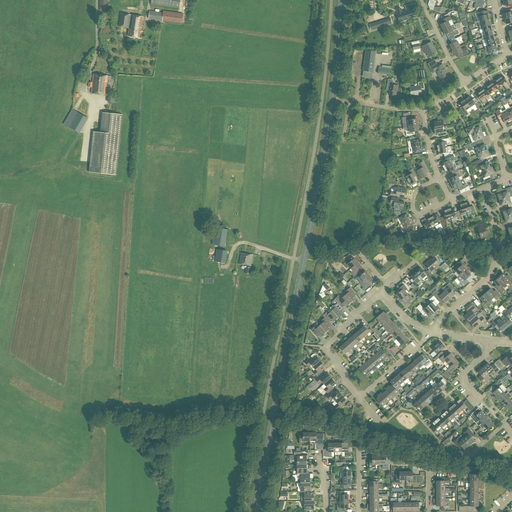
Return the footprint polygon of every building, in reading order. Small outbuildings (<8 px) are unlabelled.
[(107,10),(107,0),(99,0),(99,10),(107,10)] [(178,8),(179,0),(151,0),(151,4),(178,8)] [(470,0),(475,2),(473,8),(476,9),(477,6),(482,8),(484,2),(480,1),(479,0),(470,0)] [(409,19),(416,17),(414,9),(413,9),(411,5),(407,7),(408,10),(406,11),(408,16),(406,17),(407,19),(409,19)] [(408,16),(406,11),(402,12),(401,8),(396,10),(398,14),(397,14),(399,22),(409,19),(407,19),(406,17),(408,16)] [(182,14),(163,11),(163,13),(150,11),(149,19),(181,23),(182,14)] [(484,11),(475,14),(477,23),(489,20),(488,14),(485,15),(484,11)] [(140,32),(143,17),(120,14),(119,26),(130,28),(129,29),(129,30),(128,36),(141,38),(142,32),(140,32)] [(371,31),(392,24),(390,17),(369,24),(371,31)] [(443,29),(453,25),(451,20),(452,20),(450,17),(442,20),(444,23),(441,25),(443,29)] [(479,28),(491,25),(489,20),(477,23),(479,28)] [(453,25),(443,29),(445,35),(452,32),(454,36),(459,34),(456,27),(455,28),(453,25)] [(482,39),(493,36),(492,30),(484,32),(485,35),(481,36),(482,39)] [(452,50),(460,47),(459,44),(462,43),(462,42),(461,40),(462,39),(461,37),(453,40),(455,43),(450,45),(452,50)] [(485,49),(496,46),(495,41),(487,43),(487,46),(484,47),(485,49)] [(437,54),(432,42),(422,47),(425,54),(426,53),(428,58),(429,57),(437,54)] [(460,47),(452,50),(455,56),(461,54),(462,56),(469,53),(466,47),(461,50),(460,47)] [(373,73),(376,52),(365,50),(365,51),(362,71),(363,71),(363,78),(372,79),(373,73)] [(439,67),(437,64),(429,68),(432,74),(436,72),(441,79),(448,75),(442,65),(439,67)] [(390,75),(391,69),(379,67),(378,74),(390,75)] [(113,80),(111,80),(111,76),(108,76),(94,74),(93,83),(88,82),(88,87),(92,87),(91,93),(106,95),(107,81),(108,81),(108,80),(109,80),(109,83),(112,83),(113,80)] [(499,79),(503,86),(508,82),(503,76),(499,79)] [(499,89),(503,86),(499,79),(494,82),(499,89)] [(418,95),(422,95),(421,89),(424,89),(423,82),(418,83),(419,86),(410,88),(411,96),(418,95)] [(494,92),(499,89),(494,82),(490,85),(494,92)] [(398,90),(398,86),(391,85),(390,95),(391,96),(393,96),(393,95),(396,96),(397,90),(398,90)] [(490,95),(494,92),(490,85),(485,88),(490,95)] [(486,98),(490,95),(485,88),(481,91),(486,98)] [(481,101),(486,98),(481,91),(476,94),(481,101)] [(465,100),(470,107),(475,104),(477,108),(480,106),(476,100),(474,102),(470,97),(465,100)] [(466,110),(470,107),(465,100),(460,104),(464,109),(462,111),(466,116),(469,114),(466,110)] [(80,134),(88,119),(72,109),(63,124),(80,134)] [(511,121),(505,110),(502,112),(501,110),(499,110),(495,112),(498,118),(502,116),(505,123),(511,121)] [(438,121),(434,122),(435,128),(442,127),(443,126),(443,123),(446,122),(446,118),(449,118),(447,111),(444,112),(437,117),(438,121)] [(116,175),(122,115),(102,113),(100,132),(93,132),(89,172),(116,175)] [(409,126),(418,125),(417,119),(411,120),(410,117),(406,118),(401,118),(402,124),(408,123),(409,126)] [(418,125),(409,126),(409,127),(406,127),(403,128),(403,129),(403,130),(406,131),(406,136),(411,135),(410,133),(419,131),(418,125)] [(435,128),(434,128),(435,134),(439,133),(440,136),(447,135),(446,132),(443,133),(442,127),(435,128)] [(470,138),(482,132),(480,127),(474,130),(472,127),(466,129),(470,138)] [(471,147),(477,144),(476,141),(485,138),(482,132),(470,138),(472,143),(469,144),(471,147)] [(412,147),(422,146),(421,142),(420,142),(420,140),(415,140),(415,138),(407,139),(407,142),(411,141),(412,147)] [(443,142),(437,143),(438,148),(448,147),(447,143),(450,143),(449,138),(442,139),(443,142)] [(478,154),(487,150),(485,145),(479,147),(477,144),(471,147),(468,148),(469,151),(473,150),(473,151),(476,152),(477,151),(478,154)] [(422,146),(412,147),(413,153),(409,154),(410,157),(418,155),(418,153),(422,152),(422,150),(422,146)] [(448,147),(438,148),(439,154),(444,153),(445,159),(453,155),(452,151),(451,151),(450,146),(448,147)] [(476,165),(482,162),(481,159),(490,155),(487,150),(478,154),(480,159),(475,162),(476,165)] [(445,159),(446,162),(442,164),(444,168),(455,163),(454,160),(455,159),(454,157),(453,155),(445,159)] [(421,179),(427,176),(426,174),(429,172),(423,161),(419,164),(421,168),(417,171),(421,179)] [(483,171),(492,167),(490,162),(484,165),(482,162),(476,165),(478,170),(482,169),(483,171)] [(455,163),(444,168),(447,173),(452,171),(454,173),(460,170),(458,168),(457,168),(455,164),(455,163)] [(492,167),(483,171),(485,175),(480,177),(482,183),(493,178),(492,175),(491,174),(495,173),(492,167)] [(410,185),(416,182),(413,176),(415,175),(412,169),(408,171),(410,174),(406,177),(410,185)] [(454,174),(455,177),(449,180),(451,185),(460,180),(458,178),(461,176),(459,171),(454,174)] [(460,180),(451,185),(454,190),(460,188),(461,190),(467,187),(465,182),(462,184),(460,180)] [(406,195),(407,188),(397,187),(396,192),(391,191),(390,196),(398,197),(399,194),(406,195)] [(500,200),(509,197),(507,192),(511,191),(510,188),(503,190),(504,193),(498,195),(500,200)] [(396,216),(401,213),(400,212),(403,210),(403,209),(404,203),(398,201),(398,199),(391,197),(390,204),(394,204),(394,208),(394,211),(396,216)] [(509,207),(511,205),(511,202),(511,203),(509,197),(500,200),(501,206),(508,204),(509,207)] [(463,204),(467,213),(471,211),(473,216),(476,215),(474,207),(471,208),(468,202),(463,204)] [(460,211),(457,212),(457,213),(460,219),(460,221),(463,220),(462,215),(467,213),(463,204),(458,206),(460,211)] [(505,217),(511,214),(511,205),(509,207),(510,210),(503,212),(505,217)] [(459,220),(460,219),(457,213),(457,212),(454,213),(452,208),(447,210),(450,219),(456,217),(457,220),(459,220)] [(441,219),(444,225),(445,226),(447,225),(446,221),(450,219),(447,210),(442,212),(445,218),(441,219)] [(401,223),(410,219),(408,215),(408,216),(407,214),(406,214),(405,212),(401,214),(401,213),(396,216),(393,218),(394,220),(395,220),(399,218),(401,223),(398,224),(399,225),(402,224),(401,223)] [(435,226),(437,229),(444,225),(441,219),(439,221),(436,216),(434,216),(430,218),(435,226)] [(430,229),(435,226),(430,218),(427,220),(425,221),(427,225),(425,226),(428,232),(430,231),(430,229)] [(401,223),(402,224),(404,229),(403,229),(404,232),(410,229),(409,227),(413,225),(412,223),(410,219),(401,223)] [(481,238),(487,236),(487,233),(489,233),(486,223),(479,225),(480,229),(478,229),(479,232),(477,233),(478,238),(481,237),(481,238)] [(225,263),(227,251),(217,249),(214,261),(225,263)] [(251,265),(252,255),(241,253),(240,264),(251,265)] [(430,271),(440,263),(434,257),(425,265),(430,271)] [(347,260),(343,264),(346,268),(349,266),(351,268),(358,262),(354,258),(349,263),(347,260)] [(353,271),(350,273),(354,277),(359,273),(357,271),(362,267),(358,262),(351,268),(353,271)] [(446,272),(449,270),(449,269),(450,269),(445,262),(440,266),(444,271),(445,270),(446,272)] [(460,276),(466,270),(462,265),(460,267),(458,265),(452,270),(454,272),(456,271),(460,276)] [(416,273),(421,279),(426,275),(420,268),(416,273)] [(466,270),(460,276),(457,278),(457,279),(460,283),(463,287),(469,282),(466,279),(471,275),(466,270)] [(354,277),(353,278),(355,280),(356,279),(360,284),(362,281),(369,275),(365,271),(361,275),(359,273),(354,277)] [(419,281),(421,279),(416,273),(411,277),(415,281),(412,283),(413,284),(415,287),(417,288),(420,285),(421,282),(419,281)] [(507,279),(503,274),(503,275),(501,274),(499,276),(499,278),(505,284),(507,282),(510,286),(511,283),(511,278),(510,276),(507,279)] [(362,281),(360,284),(363,288),(362,289),(364,291),(370,286),(368,284),(373,279),(369,275),(362,281)] [(502,287),(505,284),(499,278),(494,282),(498,287),(496,289),(500,294),(505,290),(502,287)] [(444,292),(450,298),(455,294),(451,290),(453,288),(449,283),(445,287),(447,289),(444,292)] [(400,300),(407,294),(405,291),(407,289),(403,285),(399,289),(400,291),(396,295),(400,300)] [(345,296),(350,303),(355,298),(353,296),(356,294),(350,288),(346,291),(348,293),(345,296)] [(486,293),(491,300),(494,298),(496,300),(501,296),(497,292),(495,294),(491,289),(486,293)] [(450,298),(444,292),(441,294),(439,292),(436,290),(432,293),(439,300),(441,298),(445,303),(450,298)] [(488,302),(491,300),(486,293),(480,298),(484,303),(482,305),(486,309),(491,305),(488,302)] [(407,294),(400,300),(404,305),(409,301),(411,303),(416,299),(414,297),(412,298),(410,296),(409,296),(407,294)] [(346,307),(350,303),(345,296),(342,299),(340,297),(336,300),(341,306),(343,304),(346,307)] [(428,306),(434,312),(439,308),(435,303),(437,300),(434,296),(429,300),(432,302),(428,306)] [(341,306),(336,300),(335,300),(334,300),(332,302),(332,303),(334,305),(333,306),(335,308),(332,311),(338,317),(343,313),(341,311),(343,309),(341,306)] [(470,322),(476,316),(474,314),(477,311),(471,304),(466,308),(469,312),(465,316),(470,322)] [(429,317),(434,312),(428,306),(424,309),(421,306),(418,309),(422,314),(425,312),(429,317)] [(324,316),(329,321),(331,319),(333,322),(338,317),(332,311),(330,309),(325,313),(323,312),(322,313),(323,315),(324,316)] [(380,322),(386,317),(384,315),(385,314),(383,311),(376,318),(380,322)] [(511,323),(511,322),(509,319),(511,317),(506,311),(503,313),(507,316),(502,321),(508,327),(511,323)] [(476,316),(470,322),(474,327),(479,323),(481,326),(486,322),(479,314),(476,316)] [(331,324),(329,321),(324,316),(323,316),(324,318),(321,321),(323,323),(320,325),(326,332),(331,328),(329,325),(331,324)] [(383,326),(390,320),(389,318),(390,316),(387,318),(386,317),(380,322),(383,326)] [(387,330),(393,325),(391,323),(392,322),(390,320),(383,326),(387,330)] [(503,332),(508,327),(502,321),(497,325),(494,322),(492,324),(496,329),(499,327),(503,332)] [(391,333),(398,328),(396,326),(397,325),(397,324),(394,327),(393,325),(387,330),(391,334),(392,334),(391,333)] [(321,337),(326,332),(320,325),(316,328),(315,327),(311,330),(317,336),(319,334),(321,337)] [(360,329),(368,339),(369,337),(367,335),(370,332),(364,326),(360,329)] [(393,340),(401,332),(398,328),(391,333),(392,334),(394,336),(391,338),(393,340)] [(366,340),(368,339),(360,329),(356,333),(362,339),(364,337),(366,340)] [(399,342),(405,336),(401,332),(393,340),(394,342),(396,339),(399,342)] [(359,342),(362,339),(356,333),(352,337),(360,346),(361,344),(359,342)] [(405,336),(399,342),(401,344),(398,346),(400,348),(409,341),(405,336)] [(358,347),(360,346),(352,337),(348,341),(353,347),(356,344),(358,347)] [(355,349),(353,347),(348,341),(344,344),(351,353),(352,353),(353,354),(355,353),(353,351),(353,352),(353,351),(355,349)] [(435,361),(444,354),(441,350),(445,347),(440,341),(432,348),(437,354),(432,358),(435,361)] [(350,354),(351,353),(344,344),(339,348),(345,354),(348,352),(350,354)] [(378,352),(385,359),(390,355),(383,347),(380,350),(379,348),(377,349),(378,351),(378,352)] [(380,364),(385,359),(378,352),(375,354),(373,352),(371,354),(373,356),(380,364)] [(448,364),(455,358),(450,353),(446,357),(444,355),(436,362),(438,364),(441,362),(442,364),(445,361),(448,364)] [(380,364),(373,356),(371,358),(368,354),(366,356),(367,357),(369,359),(368,360),(375,368),(380,364)] [(416,358),(423,365),(425,368),(431,362),(428,359),(426,361),(421,355),(419,357),(418,357),(416,358)] [(313,367),(320,361),(316,356),(311,360),(309,358),(305,362),(308,367),(311,364),(313,367)] [(511,367),(511,366),(511,357),(511,358),(509,356),(502,362),(507,367),(510,364),(511,367)] [(419,369),(423,365),(416,358),(415,359),(416,360),(413,362),(419,369)] [(455,358),(448,364),(450,367),(448,369),(450,371),(459,363),(455,358)] [(375,368),(368,360),(366,362),(364,360),(362,362),(364,364),(363,364),(370,372),(375,368)] [(320,361),(313,367),(316,369),(312,372),(317,377),(322,373),(319,370),(324,365),(320,361)] [(415,372),(419,369),(413,362),(411,364),(410,363),(409,365),(415,372)] [(370,372),(363,364),(362,365),(361,363),(358,365),(360,367),(358,369),(365,377),(370,372)] [(483,368),(489,375),(492,372),(495,375),(500,371),(495,365),(492,367),(488,363),(483,368)] [(411,375),(415,372),(409,365),(407,366),(408,367),(406,369),(411,375)] [(407,378),(411,375),(406,369),(405,368),(401,372),(407,378)] [(487,377),(489,375),(483,368),(479,372),(482,376),(479,379),(484,385),(489,380),(487,377)] [(403,382),(407,378),(401,372),(398,375),(403,382)] [(324,384),(331,378),(332,377),(328,373),(327,374),(327,373),(322,378),(320,375),(315,379),(319,384),(321,383),(323,385),(324,384)] [(394,379),(399,385),(403,382),(398,375),(394,379)] [(324,384),(327,386),(324,389),(328,394),(332,390),(330,387),(335,382),(331,378),(324,384)] [(401,387),(399,385),(394,379),(390,382),(392,385),(395,388),(397,390),(401,387)] [(314,380),(308,386),(310,389),(317,383),(314,380)] [(437,384),(442,390),(446,387),(441,381),(437,384)] [(438,394),(442,390),(437,384),(433,387),(438,394)] [(497,398),(504,392),(503,392),(506,389),(502,384),(499,387),(499,388),(493,393),(497,398)] [(399,392),(397,390),(395,388),(392,385),(388,389),(395,396),(399,392)] [(435,397),(438,394),(433,387),(429,391),(435,397)] [(391,399),(395,396),(388,389),(384,392),(391,399)] [(335,400),(342,395),(338,390),(333,394),(330,392),(326,396),(330,401),(333,398),(335,400)] [(431,400),(435,397),(429,391),(425,394),(431,400)] [(387,403),(391,399),(384,392),(380,396),(387,403)] [(501,402),(510,395),(508,392),(506,394),(504,392),(497,398),(501,402)] [(427,404),(431,400),(425,394),(421,397),(427,404)] [(342,395),(335,400),(335,401),(332,403),(334,406),(338,411),(344,406),(342,403),(346,400),(342,395)] [(505,407),(511,401),(509,398),(511,396),(510,395),(501,402),(505,407)] [(383,406),(387,403),(380,396),(376,399),(383,406)] [(423,407),(427,404),(421,397),(417,401),(423,407)] [(465,405),(463,403),(460,399),(456,403),(462,410),(466,406),(465,405)] [(419,411),(423,407),(417,401),(414,404),(419,411)] [(458,413),(462,410),(456,403),(451,406),(458,413)] [(454,417),(458,413),(451,406),(448,410),(454,417)] [(450,421),(454,417),(448,410),(443,413),(450,421)] [(479,421),(486,415),(482,410),(475,416),(472,419),(476,423),(479,421)] [(446,424),(450,421),(443,413),(439,417),(446,424)] [(481,427),(490,419),(486,415),(479,421),(482,423),(479,426),(481,427)] [(442,428),(446,424),(439,417),(435,421),(442,428)] [(490,419),(481,427),(482,429),(485,427),(487,430),(494,424),(490,419)] [(438,431),(442,428),(435,421),(431,424),(434,427),(431,429),(437,435),(439,433),(438,431)] [(464,439),(469,445),(474,441),(471,436),(473,434),(469,428),(463,433),(466,436),(464,439)] [(305,441),(310,441),(310,432),(303,433),(300,433),(300,444),(303,444),(303,443),(305,443),(305,441)] [(310,432),(310,441),(313,441),(314,444),(323,444),(323,440),(325,440),(324,434),(316,434),(316,432),(310,432)] [(469,445),(464,439),(461,441),(458,438),(453,442),(458,448),(461,445),(465,449),(469,445)] [(328,443),(328,447),(325,447),(325,457),(332,457),(332,452),(335,452),(335,443),(328,443)] [(341,452),(345,452),(345,456),(351,456),(351,447),(352,447),(352,443),(348,443),(341,443),(341,452)] [(297,465),(306,465),(306,455),(297,455),(297,465)] [(376,465),(379,465),(379,456),(372,456),(372,460),(369,460),(369,470),(376,470),(376,465)] [(379,456),(379,465),(383,464),(383,469),(389,469),(389,460),(386,460),(386,456),(379,456)] [(297,474),(306,474),(306,465),(297,465),(297,474)] [(350,472),(349,467),(340,467),(340,472),(341,472),(341,478),(343,478),(343,479),(351,478),(351,472),(350,472)] [(402,480),(406,480),(406,472),(396,472),(396,483),(400,483),(402,483),(402,480)] [(406,472),(406,480),(410,480),(410,483),(413,483),(416,483),(416,476),(413,476),(413,472),(406,472)] [(301,483),(310,483),(310,473),(306,474),(297,474),(297,479),(301,479),(301,483)] [(351,478),(343,479),(343,482),(340,482),(340,484),(339,484),(339,488),(348,488),(348,485),(352,485),(351,478)] [(304,492),(310,492),(310,483),(301,483),(301,492),(297,492),(301,492),(304,492)] [(340,501),(349,501),(348,495),(344,495),(344,491),(337,491),(337,495),(337,498),(340,498),(340,501)] [(305,501),(314,501),(313,492),(310,492),(304,492),(305,501)] [(314,501),(305,501),(305,510),(314,510),(314,505),(315,504),(315,503),(315,502),(314,501)] [(349,501),(340,501),(340,505),(337,505),(337,511),(345,511),(345,508),(349,508),(349,501)]
